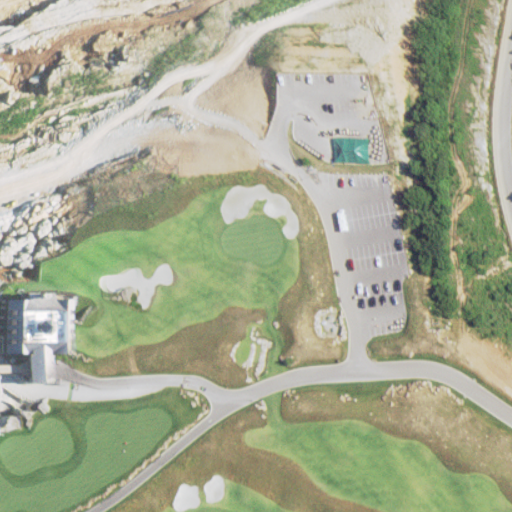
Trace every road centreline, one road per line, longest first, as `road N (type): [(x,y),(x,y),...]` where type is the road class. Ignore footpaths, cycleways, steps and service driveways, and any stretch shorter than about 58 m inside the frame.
road 1 (residential): [(323,0),(246,37),(234,65),(162,79),(145,123),(92,150)]
road 2 (residential): [(511,199),(502,143),(511,54)]
